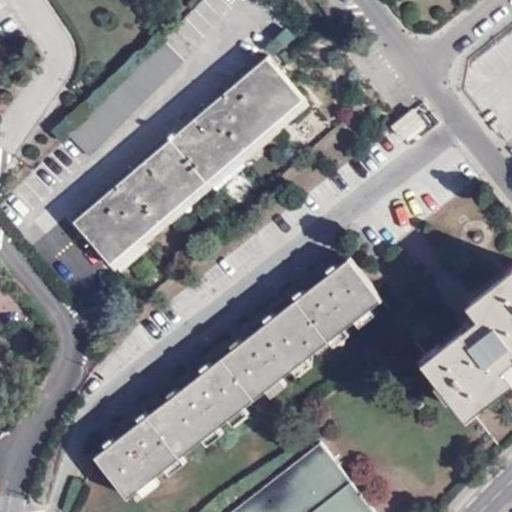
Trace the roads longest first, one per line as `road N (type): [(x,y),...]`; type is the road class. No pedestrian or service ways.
road 1 (residential): [(60,511),(80,452),(111,405),(464,122)]
road 2 (unknown): [(253,0),(54,210),(54,229),(79,275),(68,316)]
road 3 (residential): [(4,511),(23,448),(74,352),(68,316),(0,234)]
